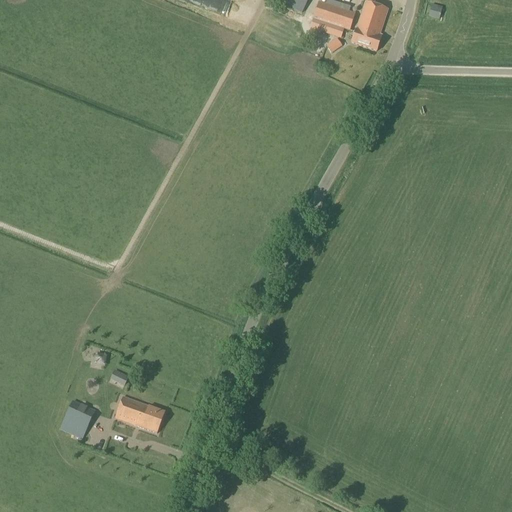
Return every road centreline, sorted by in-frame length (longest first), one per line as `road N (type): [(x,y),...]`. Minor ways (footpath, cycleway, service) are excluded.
road 1 (unclassified): [(186,511),(265,290),(391,68)]
road 2 (track): [(210,439),(348,511)]
road 3 (unclassified): [(391,68),(511,76)]
